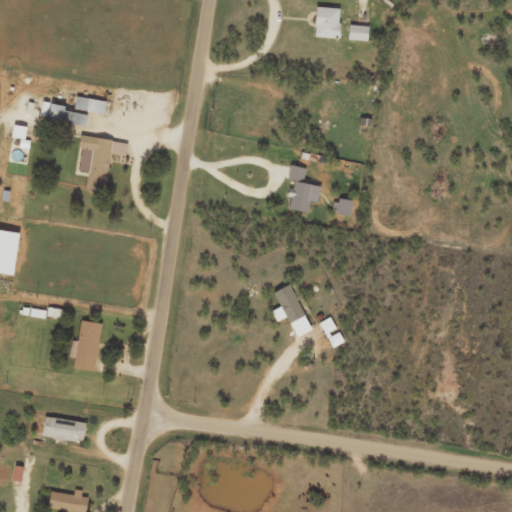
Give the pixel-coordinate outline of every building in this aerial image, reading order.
[(335,45),(336,15),(311,14),(310,44),(335,45)] [(364,48),(365,34),(346,32),(344,46),(364,48)] [(70,116),(101,122),(103,108),(73,103),(70,116)] [(83,122),(59,117),(60,113),(40,109),(36,125),(80,135),(83,122)] [(22,146),(24,134),(10,132),(8,144),(22,146)] [(124,150),(76,143),(75,154),(79,155),(76,178),(86,179),(83,194),(101,197),(107,161),(122,163),(124,150)] [(318,194),(300,191),(303,175),(287,172),(285,187),(290,188),(285,216),(306,220),(307,209),(315,211),(318,194)] [(332,221),(347,223),(349,208),(335,205),(332,221)] [(0,280),(8,282),(14,240),(0,237),(0,280)] [(308,338),(287,291),(270,299),(276,314),(268,318),(273,329),(284,324),(294,344),(308,338)] [(335,338),(328,324),(317,330),(331,355),(342,349),(336,337),(335,338)] [(98,330),(77,328),(75,348),(69,348),(67,365),(71,365),(70,376),(93,378),(98,330)] [(37,444),(79,449),(81,429),(40,424),(37,444)] [(82,511),(84,505),(78,504),(79,498),(71,496),(71,502),(46,499),(44,511),(82,511)]
